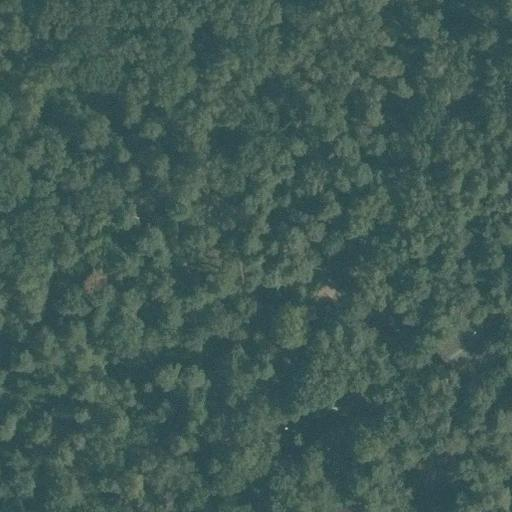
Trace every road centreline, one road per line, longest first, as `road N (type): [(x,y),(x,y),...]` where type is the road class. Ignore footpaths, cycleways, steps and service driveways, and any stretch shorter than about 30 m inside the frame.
road 1 (unclassified): [(260,511),(274,419),(323,295),(511,19)]
road 2 (track): [(284,392),(202,396),(159,418),(47,511)]
